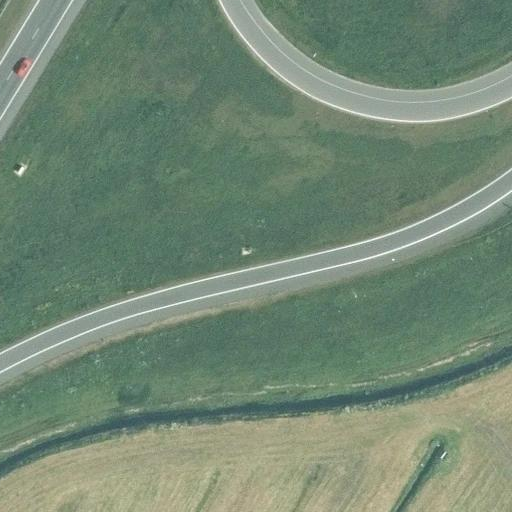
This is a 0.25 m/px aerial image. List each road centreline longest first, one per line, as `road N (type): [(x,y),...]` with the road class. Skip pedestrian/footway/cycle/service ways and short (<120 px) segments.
road 1 (motorway): [(0,366),(126,312),(370,248),(472,207),(511,178)]
road 2 (motorway): [(511,88),(467,107),(405,113),(328,97),(276,64),(229,0)]
